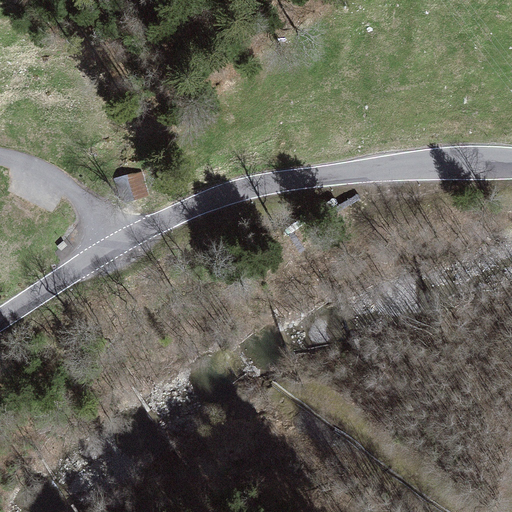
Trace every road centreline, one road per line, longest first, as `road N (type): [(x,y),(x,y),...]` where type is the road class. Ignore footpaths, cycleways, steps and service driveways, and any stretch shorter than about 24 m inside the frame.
road 1 (secondary): [(121,239),(194,202),(259,182),(511,162)]
road 2 (unclassified): [(121,239),(62,179),(0,154)]
road 3 (secondary): [(0,318),(121,239)]
